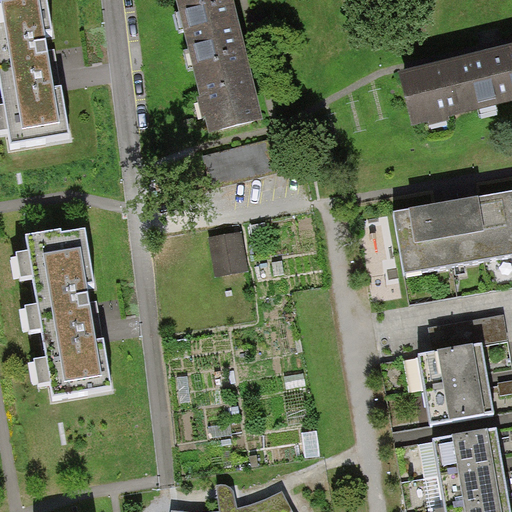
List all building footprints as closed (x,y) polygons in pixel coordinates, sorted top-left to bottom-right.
[(0,0),(0,141),(2,153),(63,142),(39,0),(0,0)] [(179,0),(189,40),(243,27),(236,0),(179,0)] [(243,27),(189,40),(210,134),(265,121),(243,27)] [(511,50),(401,77),(414,129),(511,104),(511,50)] [(275,173),(269,144),(208,158),(214,187),(275,173)] [(511,193),(395,216),(407,278),(511,257),(511,193)] [(48,400),(106,390),(93,317),(79,234),(22,244),(48,400)] [(240,234),(213,237),(217,273),(244,270),(240,234)] [(482,348),(420,359),(432,428),(494,417),(482,348)] [(509,511),(496,431),(435,442),(447,511),(509,511)] [(291,511),(282,494),(260,504),(237,511),(234,493),(229,489),(225,487),(217,486),(219,511),(291,511)]
